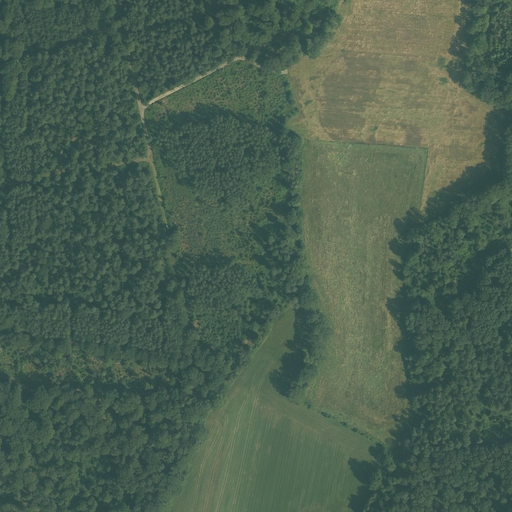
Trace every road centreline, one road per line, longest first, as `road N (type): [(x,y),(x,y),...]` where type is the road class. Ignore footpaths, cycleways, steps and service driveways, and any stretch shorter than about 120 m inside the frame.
road 1 (track): [(115,0),(192,348),(188,360),(0,339)]
road 2 (track): [(126,511),(179,359)]
road 3 (track): [(0,186),(149,158)]
